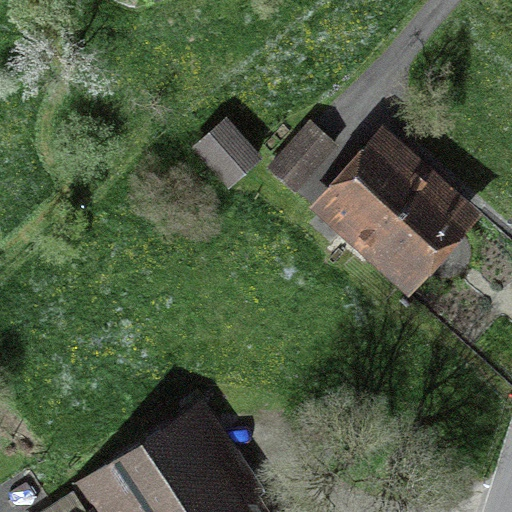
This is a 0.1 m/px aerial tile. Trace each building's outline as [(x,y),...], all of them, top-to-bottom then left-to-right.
[(198,145),(230,180),(257,156),(225,121),(198,145)] [(334,143),(310,122),(270,167),(294,188),(334,143)] [(407,273),(462,212),(378,138),(324,199),(407,273)] [(103,503),(108,511),(242,511),(181,415),(86,477),(103,503)] [(108,511),(103,503),(88,511),(108,511)]
